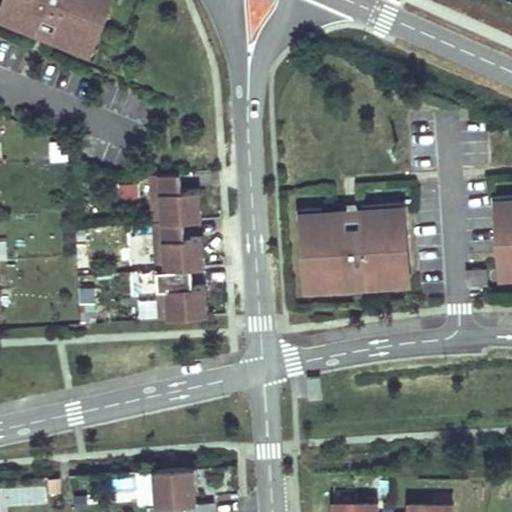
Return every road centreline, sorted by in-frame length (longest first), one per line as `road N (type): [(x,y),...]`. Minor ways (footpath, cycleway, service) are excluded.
road 1 (residential): [(245,62),(265,365)]
road 2 (residential): [(265,365),(0,428)]
road 3 (residential): [(511,338),(265,365)]
road 4 (tertiary): [(511,74),(348,0)]
road 5 (residential): [(265,365),(278,511)]
